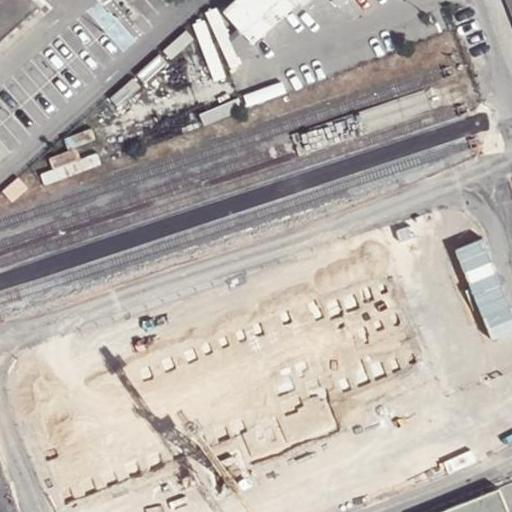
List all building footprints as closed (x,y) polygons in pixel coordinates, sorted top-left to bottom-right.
[(0,0),(0,41),(37,9),(28,0),(0,0)] [(236,0),(222,13),(252,46),(301,0),(333,0),(339,6),(346,0),(236,0)] [(392,256),(15,398),(57,509),(235,442),(246,472),(347,434),(340,416),(439,378),(392,256)] [(489,493),(496,511),(508,511),(499,489),(489,493)] [(496,511),(489,493),(442,511),(496,511)]
